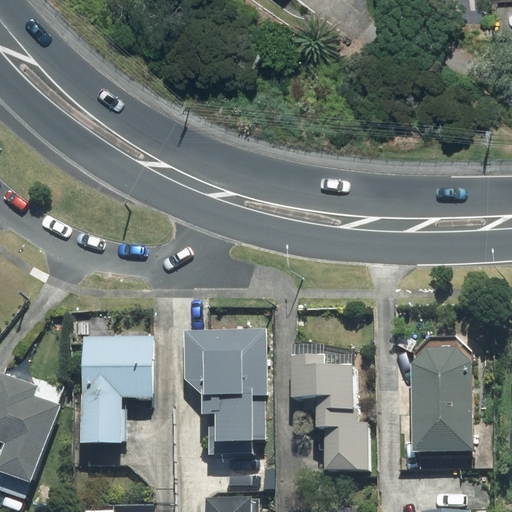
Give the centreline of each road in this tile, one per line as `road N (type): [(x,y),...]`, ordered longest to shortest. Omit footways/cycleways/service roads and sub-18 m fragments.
road 1 (primary): [(511,214),(380,220),(258,203),(122,151),(44,106),(0,54)]
road 2 (unknown): [(179,289),(196,497)]
